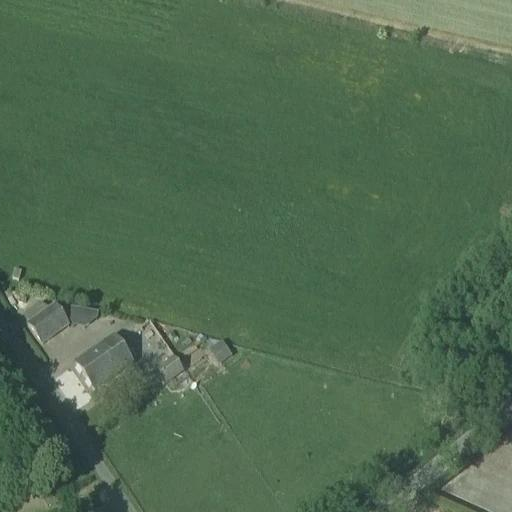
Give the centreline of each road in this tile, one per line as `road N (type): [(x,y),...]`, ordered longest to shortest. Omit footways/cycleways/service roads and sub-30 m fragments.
road 1 (unclassified): [(128,511),(0,320)]
road 2 (unclassified): [(377,511),(511,405)]
